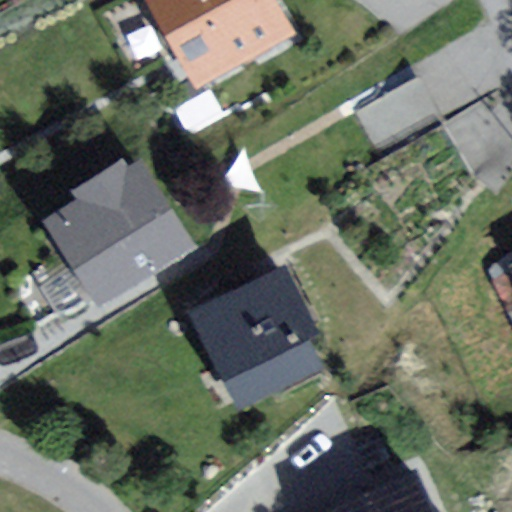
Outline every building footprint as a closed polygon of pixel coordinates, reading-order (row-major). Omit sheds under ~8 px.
[(307,45),(288,0),(146,0),(187,96),(307,45)] [(417,69),(352,104),(379,153),(444,118),(417,69)] [(203,248),(145,148),(43,208),(101,307),(203,248)] [(323,336),(288,259),(196,300),(230,377),(323,336)] [(433,511),(417,473),(328,511),(433,511)]
